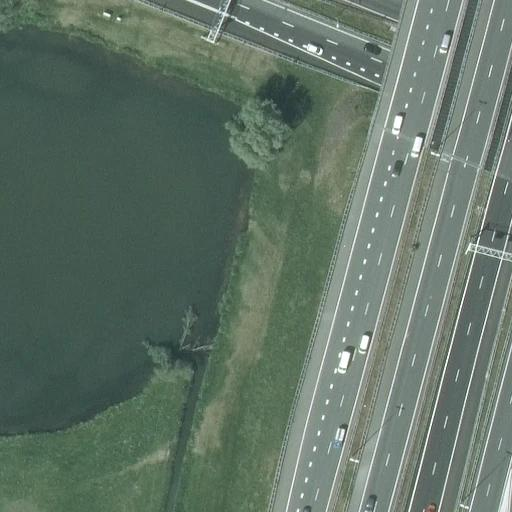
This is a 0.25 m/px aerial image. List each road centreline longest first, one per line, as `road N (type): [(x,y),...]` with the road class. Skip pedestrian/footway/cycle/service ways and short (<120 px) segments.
road 1 (motorway): [(446,0),(311,511)]
road 2 (motorway): [(509,0),(376,511)]
road 3 (motorway): [(425,511),(511,176)]
road 4 (motorway): [(223,0),(511,116)]
road 5 (motorway): [(397,0),(511,46)]
